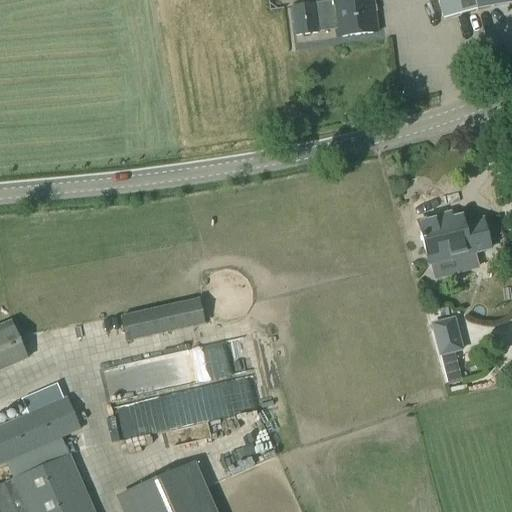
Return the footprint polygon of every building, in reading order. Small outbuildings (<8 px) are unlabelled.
[(314,6),(292,9),(296,38),(317,35),(317,33),(335,30),(337,40),(377,35),(372,0),(330,0),(333,20),(316,23),(314,6)] [(436,0),(442,21),(509,6),(507,0),(436,0)] [(449,216),(416,225),(419,239),(418,240),(419,243),(420,243),(427,267),(488,251),(481,222),(462,227),(459,220),(450,222),(449,216)] [(199,301),(120,318),(125,342),(205,325),(199,301)] [(454,323),(430,329),(438,361),(452,357),(461,355),(454,323)] [(0,328),(0,372),(26,361),(16,337),(10,324),(0,328)] [(179,341),(178,352),(204,353),(205,342),(179,341)] [(205,352),(207,362),(215,360),(221,385),(245,378),(236,344),(205,352)] [(116,394),(160,386),(157,364),(112,371),(116,394)] [(218,423),(251,419),(246,383),(188,392),(193,429),(208,427),(210,439),(220,437),(218,423)] [(0,466),(80,432),(66,400),(0,428),(0,466)] [(124,410),(126,437),(145,435),(142,408),(124,410)] [(182,431),(183,445),(202,444),(201,430),(182,431)] [(92,511),(69,458),(0,487),(0,511),(92,511)] [(210,511),(192,469),(119,501),(123,511),(210,511)]
